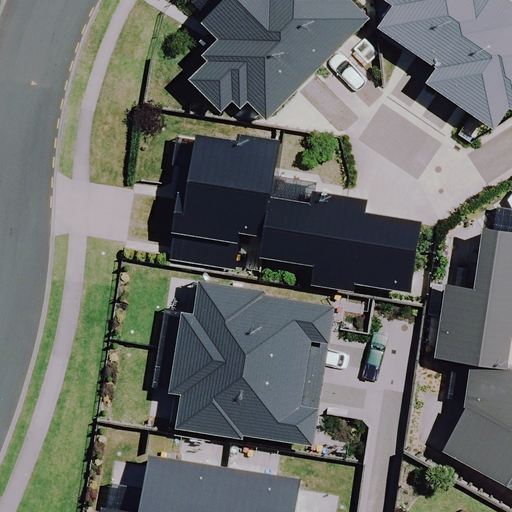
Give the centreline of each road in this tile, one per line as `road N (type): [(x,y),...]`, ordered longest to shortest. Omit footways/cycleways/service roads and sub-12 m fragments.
road 1 (tertiary): [(53,0),(18,128),(0,263)]
road 2 (unknown): [(511,134),(437,154),(404,135),(372,103),(367,73),(375,29)]
